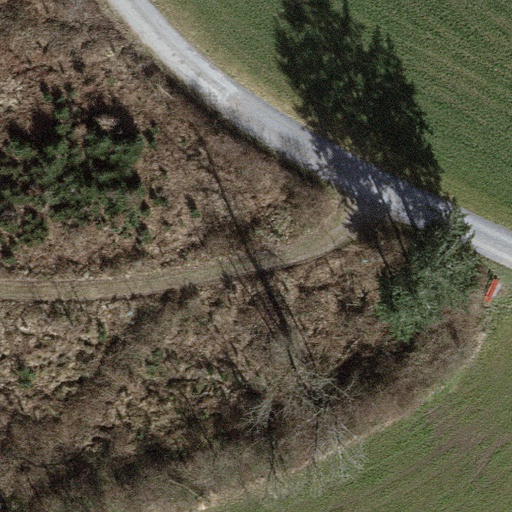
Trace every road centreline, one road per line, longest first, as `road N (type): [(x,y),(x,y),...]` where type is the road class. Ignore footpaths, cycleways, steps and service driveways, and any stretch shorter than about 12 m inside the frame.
road 1 (track): [(131,0),(213,83),(289,137),(511,250)]
road 2 (track): [(401,197),(327,235),(216,271),(126,288),(0,288)]
